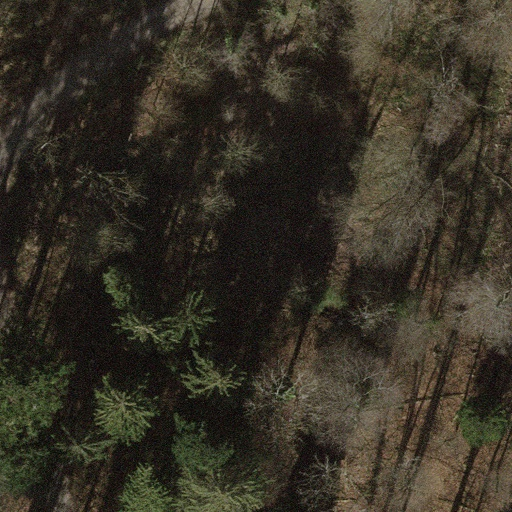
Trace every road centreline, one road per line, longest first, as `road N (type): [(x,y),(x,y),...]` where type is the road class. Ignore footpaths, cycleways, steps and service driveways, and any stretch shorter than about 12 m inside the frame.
road 1 (track): [(0,166),(45,111),(130,39),(201,0)]
road 2 (track): [(0,291),(62,511)]
